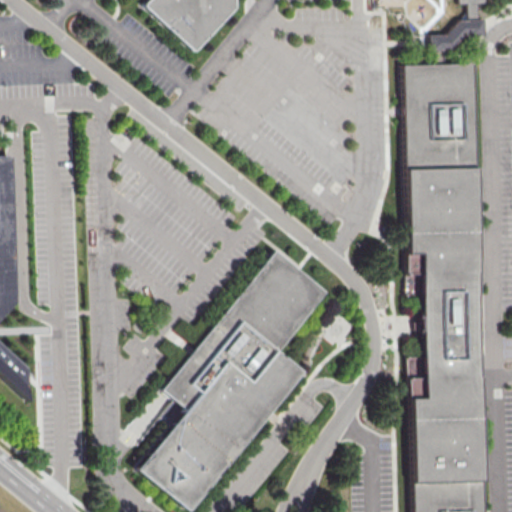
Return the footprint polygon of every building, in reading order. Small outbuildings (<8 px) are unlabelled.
[(226,0),(227,9),(185,54),(134,6),(138,0),(226,0)] [(424,52),(423,36),(439,35),(454,21),(462,20),(461,4),(453,5),(453,0),(481,0),(481,4),(472,4),(473,20),(478,20),(478,36),(459,37),(445,51),(438,51),(438,66),(430,66),(429,52),(424,52)] [(463,65),(475,511),(405,511),(401,359),(414,358),(413,295),(400,296),(394,67),(430,66),(438,66),(463,65)] [(0,157),(3,157),(6,304),(0,310),(0,351),(19,368),(20,403),(0,384),(0,157)] [(175,511),(173,511),(124,470),(175,409),(151,389),(266,252),(316,294),(267,353),(291,374),(175,511)]
